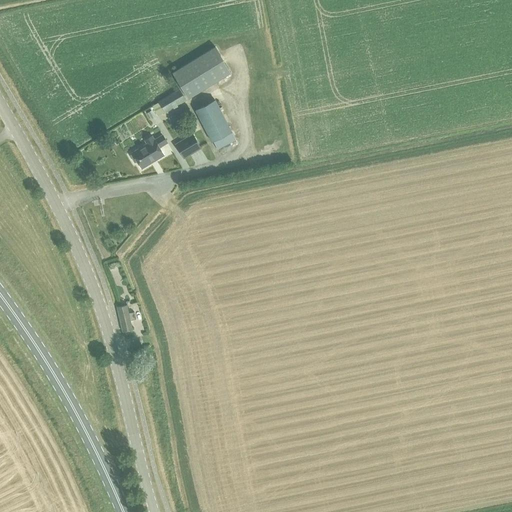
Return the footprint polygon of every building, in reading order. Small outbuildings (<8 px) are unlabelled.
[(215,47),(172,73),(188,99),(231,73),(215,47)] [(165,113),(186,100),(179,89),(159,101),(159,102),(165,112),(165,113)] [(236,139),(231,132),(215,100),(196,110),(212,142),(213,141),(217,149),(236,139)] [(159,102),(152,106),(157,116),(165,112),(159,102)] [(171,121),(165,124),(169,133),(175,130),(171,121)] [(187,137),(175,144),(180,153),(184,158),(189,155),(201,148),(197,141),(193,134),(187,137)] [(132,155),(131,155),(133,159),(135,162),(137,161),(141,169),(149,164),(164,155),(164,154),(160,147),(159,147),(165,144),(167,142),(165,138),(163,135),(158,138),(155,139),(155,140),(155,139),(154,139),(153,138),(152,136),(148,138),(145,140),(146,142),(147,144),(137,150),(132,153),(133,154),(132,155)] [(108,225),(100,228),(94,207),(84,210),(92,239),(110,234),(108,225)] [(131,243),(129,236),(119,239),(121,246),(131,243)] [(117,307),(116,307),(122,332),(132,330),(129,319),(134,317),(133,311),(128,312),(126,305),(125,305),(117,307)]
